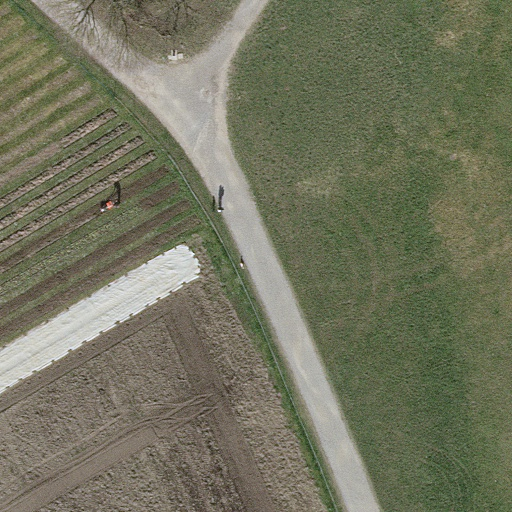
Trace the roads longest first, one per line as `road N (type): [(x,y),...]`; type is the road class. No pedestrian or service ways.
road 1 (track): [(363,511),(238,205),(181,108),(54,0)]
road 2 (track): [(181,108),(258,0)]
